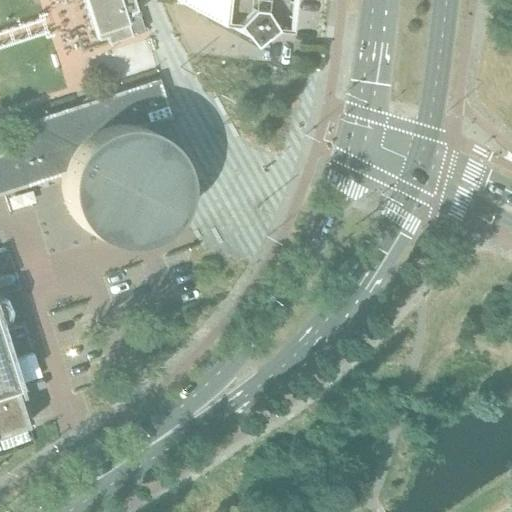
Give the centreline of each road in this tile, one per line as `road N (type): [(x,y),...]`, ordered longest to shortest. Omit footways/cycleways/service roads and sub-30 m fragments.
road 1 (secondary): [(228,392),(291,357),(321,327),(375,253),(417,174)]
road 2 (secondary): [(352,136),(337,182),(228,392)]
road 3 (secondary): [(228,392),(48,511)]
road 4 (secondary): [(426,153),(449,0)]
road 5 (secondary): [(373,0),(352,136)]
